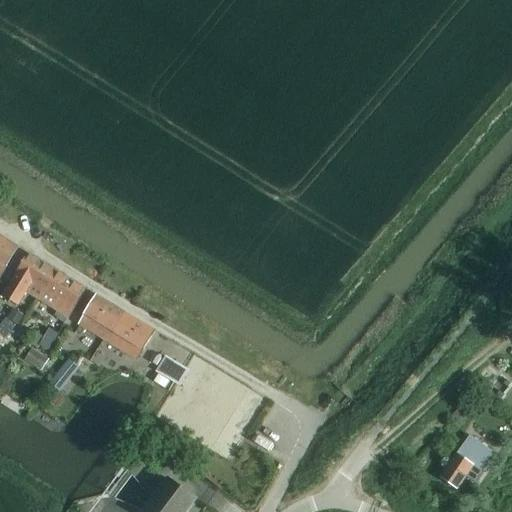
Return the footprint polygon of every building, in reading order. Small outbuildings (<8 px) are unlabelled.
[(0,234),(0,275),(19,246),(0,234)] [(30,251),(12,282),(4,294),(19,303),(27,291),(40,299),(58,269),(30,251)] [(58,269),(40,299),(69,317),(87,287),(58,269)] [(79,324),(108,341),(126,311),(97,294),(79,324)] [(13,306),(7,315),(20,323),(26,313),(13,306)] [(126,311),(108,341),(136,358),(154,328),(126,311)] [(59,333),(49,328),(39,344),(48,350),(59,333)] [(48,359),(32,347),(24,359),(41,370),(48,359)] [(165,355),(155,370),(165,376),(172,380),(180,385),(188,370),(181,365),(175,361),(165,355)] [(60,390),(80,366),(68,357),(49,382),(60,390)] [(486,367),(481,374),(487,379),(492,373),(486,367)] [(494,384),(500,390),(498,393),(502,397),(505,394),(502,391),(506,387),(502,383),(504,381),(500,377),(494,384)] [(449,418),(455,424),(464,413),(458,407),(449,418)] [(440,477),(456,489),(474,465),(481,471),(493,454),(470,437),(440,477)] [(168,478),(145,509),(142,511),(185,511),(196,498),(168,478)]
